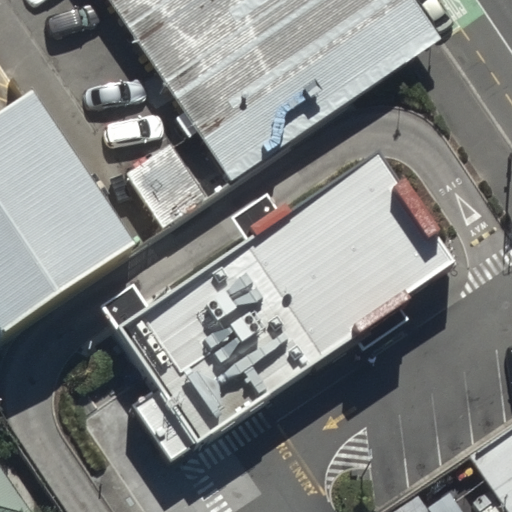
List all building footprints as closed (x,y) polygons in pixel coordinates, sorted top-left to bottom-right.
[(434,42),(406,0),(109,0),(232,178),(434,42)] [(37,90),(0,113),(0,334),(0,335),(140,241),(37,90)] [(169,142),(125,173),(162,226),(206,196),(169,142)] [(179,476),(464,280),(385,166),(124,346),(167,408),(143,425),(179,476)] [(511,511),(511,426),(464,458),(501,511),(511,511)] [(0,511),(23,511),(0,478),(0,511)] [(416,498),(393,511),(459,511),(449,494),(423,510),(416,498)]
